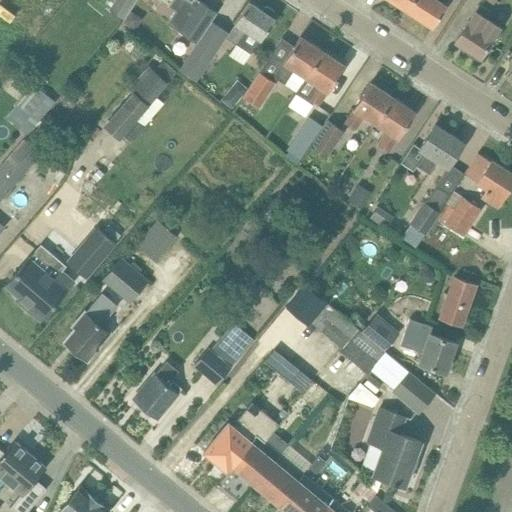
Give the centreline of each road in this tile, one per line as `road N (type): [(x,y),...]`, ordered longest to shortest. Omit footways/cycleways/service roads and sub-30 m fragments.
road 1 (tertiary): [(191,511),(0,354)]
road 2 (residential): [(511,129),(318,0)]
road 3 (unclassified): [(438,511),(511,302)]
